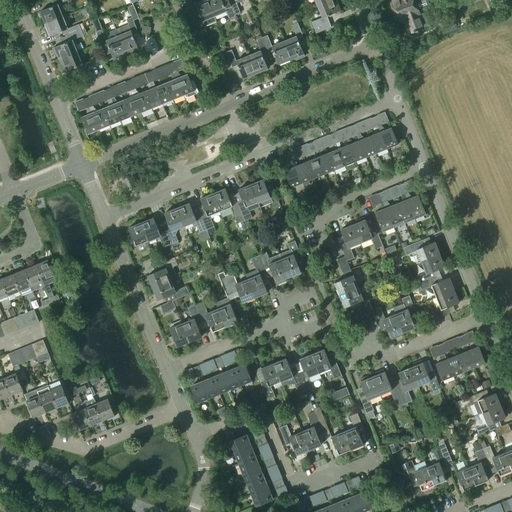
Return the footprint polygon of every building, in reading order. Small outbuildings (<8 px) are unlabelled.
[(45,24),(63,17),(58,6),(69,1),(68,0),(54,0),(51,1),(54,7),(40,12),(45,24)] [(191,20),(199,40),(208,36),(205,27),(217,22),(214,17),(215,17),(207,0),(206,0),(204,1),(203,0),(199,0),(195,2),(195,5),(200,16),(191,20)] [(207,0),(215,17),(227,12),(230,19),(231,19),(231,20),(233,20),(234,22),(236,21),(230,4),(228,0),(224,0),(222,1),(221,0),(207,0)] [(235,0),(236,1),(230,4),(236,21),(238,20),(236,15),(241,13),(237,4),(247,0),(235,0)] [(316,34),(332,28),(327,17),(341,11),(336,0),(332,0),(318,6),(323,18),(312,23),(316,34)] [(395,0),(390,2),(394,13),(416,4),(414,0),(395,0)] [(416,4),(394,13),(398,24),(407,20),(411,33),(423,29),(423,28),(429,26),(424,14),(420,15),(418,10),(429,6),(427,0),(416,4)] [(133,21),(139,19),(134,5),(128,8),(132,18),(133,21)] [(68,30),(63,17),(45,24),(47,28),(44,29),(48,38),(50,37),(64,32),(66,37),(81,31),(79,25),(68,30)] [(133,21),(132,18),(127,20),(129,25),(116,30),(126,54),(139,49),(133,35),(138,33),(133,21)] [(455,22),(454,20),(441,25),(444,34),(457,29),(457,28),(460,26),(457,21),(455,22)] [(292,60),(304,55),(299,43),(305,41),(298,24),(293,26),(292,26),(296,37),(284,42),(292,60)] [(126,54),(116,30),(104,35),(102,30),(96,33),(102,48),(108,46),(113,59),(126,54)] [(84,36),(81,31),(74,34),(66,37),(68,43),(52,49),(56,58),(58,57),(60,60),(77,53),(72,41),(84,36)] [(272,47),(268,36),(262,38),(268,54),(274,51),(279,65),(292,60),(284,42),(272,47)] [(256,74),(268,69),(263,56),(268,54),(262,38),(256,41),(261,51),(248,56),(256,74)] [(236,61),(232,50),(226,53),(232,68),(238,66),(243,79),(256,74),(248,56),(236,61)] [(61,64),(59,65),(62,74),(78,67),(81,73),(102,64),(99,58),(82,65),(77,53),(60,60),(61,64)] [(176,68),(169,71),(171,75),(174,74),(183,96),(185,100),(199,94),(193,80),(190,81),(188,75),(182,77),(178,74),(176,68)] [(173,100),(183,96),(174,74),(171,75),(171,77),(171,82),(166,84),(173,100)] [(151,109),(162,104),(156,88),(154,82),(150,84),(150,85),(150,90),(145,92),(151,109)] [(162,104),(173,100),(166,84),(156,88),(162,104)] [(136,91),(134,85),(127,88),(129,93),(132,91),(141,113),(151,109),(145,92),(140,94),(136,91)] [(130,117),(141,113),(132,91),(129,93),(129,94),(129,99),(124,101),(130,117)] [(115,100),(112,94),(106,96),(108,101),(111,100),(120,122),(130,117),(124,101),(119,103),(115,100)] [(109,126),(120,122),(111,100),(108,101),(108,103),(108,108),(103,110),(109,126)] [(98,112),(94,109),(92,102),(85,105),(87,110),(90,109),(99,130),(109,126),(103,110),(98,112)] [(88,135),(99,130),(90,109),(87,110),(87,111),(87,117),(81,119),(88,135)] [(382,127),(382,126),(380,121),(373,124),(375,128),(378,127),(380,133),(387,149),(398,144),(392,128),(386,130),(382,127)] [(361,136),(361,134),(359,129),(352,132),(354,137),(357,136),(359,141),(366,157),(377,153),(370,137),(365,139),(361,136)] [(377,153),(387,149),(380,133),(370,137),(377,153)] [(356,162),(366,157),(359,141),(349,145),(356,162)] [(356,162),(349,145),(338,150),(345,166),(347,172),(358,167),(356,162)] [(334,170),(345,166),(338,150),(328,154),(334,170)] [(324,175),(334,170),(328,154),(317,158),(324,175)] [(313,179),(324,175),(317,158),(307,162),(313,179)] [(302,183),(313,179),(307,162),(296,167),(302,183)] [(291,188),(302,183),(296,167),(284,171),(291,188)] [(267,190),(263,180),(251,185),(260,208),(271,204),(273,210),(280,207),(273,188),(267,190)] [(409,195),(409,193),(416,190),(413,181),(405,184),(407,188),(400,191),(402,196),(405,195),(407,200),(416,220),(427,216),(419,195),(413,198),(409,195)] [(245,221),(252,218),(250,212),(260,208),(251,185),(238,190),(243,201),(237,203),(245,221)] [(230,199),(225,189),(213,194),(220,212),(231,208),(237,224),(245,221),(237,203),(235,197),(230,199)] [(216,231),(214,227),(210,216),(220,212),(213,194),(200,199),(204,210),(199,212),(206,230),(207,230),(209,234),(216,231)] [(402,202),(397,204),(405,224),(416,220),(407,200),(405,195),(402,196),(402,198),(402,202)] [(388,204),(385,197),(378,200),(380,204),(383,203),(394,229),(405,224),(397,204),(392,206),(388,204)] [(383,233),(394,229),(383,203),(380,204),(381,206),(381,211),(375,213),(383,233)] [(193,214),(189,204),(176,209),(184,226),(195,222),(199,233),(206,230),(199,212),(193,214)] [(171,244),(178,241),(174,231),(184,226),(176,209),(164,214),(166,219),(161,221),(171,244)] [(155,223),(153,218),(141,223),(148,241),(159,237),(163,248),(171,244),(161,221),(155,223)] [(370,231),(366,221),(353,226),(361,243),(371,239),(375,250),(380,248),(383,247),(375,229),(370,231)] [(136,246),(148,241),(141,223),(128,228),(136,246)] [(347,262),(352,260),(354,259),(350,248),(361,243),(353,226),(341,231),(345,241),(339,243),(344,256),(347,262)] [(293,278),(302,275),(300,272),(301,272),(297,262),(302,259),(295,241),(287,244),(292,255),(281,259),(289,277),(292,276),(293,278)] [(424,247),(422,241),(404,248),(407,256),(418,251),(422,262),(440,255),(435,243),(424,247)] [(259,256),(267,274),(271,272),(276,282),(277,284),(285,281),(284,279),(289,277),(281,259),(280,255),(269,259),(266,253),(259,256)] [(418,284),(436,277),(434,271),(445,267),(440,255),(422,262),(426,273),(415,277),(418,284)] [(268,280),(266,274),(267,274),(259,256),(251,259),(256,271),(245,275),(247,280),(248,279),(255,297),(267,292),(263,282),(268,280)] [(343,273),(350,270),(347,262),(344,256),(337,259),(343,273)] [(145,270),(158,265),(155,257),(142,262),(145,270)] [(153,288),(171,281),(178,278),(173,267),(178,266),(174,258),(161,263),(163,269),(148,275),(153,288)] [(44,287),(49,298),(54,296),(49,285),(56,282),(47,261),(36,265),(44,287)] [(44,287),(36,265),(24,270),(33,292),(44,287)] [(33,292),(24,270),(13,275),(20,291),(22,296),(33,292)] [(227,297),(233,294),(225,276),(224,272),(218,275),(227,297)] [(237,284),(233,273),(225,276),(233,294),(238,292),(242,303),(255,297),(248,279),(247,280),(237,284)] [(15,297),(14,294),(20,291),(13,275),(1,280),(7,296),(8,296),(10,301),(14,299),(15,297)] [(340,295),(358,288),(353,275),(335,283),(340,295)] [(438,283),(436,277),(418,284),(421,292),(432,288),(436,298),(454,291),(449,279),(438,283)] [(175,291),(171,281),(153,288),(158,300),(174,293),(176,300),(179,299),(189,294),(186,287),(175,291)] [(345,308),(352,305),(363,300),(358,288),(340,295),(345,308)] [(432,320),(448,314),(451,313),(448,307),(459,303),(454,291),(436,298),(440,308),(429,313),(432,320)] [(403,333),(415,327),(411,318),(417,315),(409,296),(402,299),(404,304),(393,309),(396,315),(403,333)] [(42,306),(51,303),(49,298),(40,302),(42,306)] [(237,322),(230,304),(228,298),(216,303),(219,309),(226,327),(237,322)] [(173,302),(175,307),(181,304),(179,299),(176,300),(173,301),(173,302)] [(367,317),(374,314),(373,311),(369,300),(361,304),(367,317)] [(163,314),(176,309),(175,307),(173,302),(173,301),(160,306),(163,314)] [(207,314),(203,302),(195,305),(203,324),(208,321),(213,332),(226,327),(219,309),(207,314)] [(190,342),(202,337),(198,326),(203,324),(195,305),(188,308),(193,320),(182,324),(190,342)] [(391,337),(392,340),(400,336),(399,334),(403,333),(396,315),(385,319),(380,308),(373,311),(374,314),(380,330),(386,327),(390,338),(391,337)] [(33,325),(38,323),(33,310),(28,312),(33,325)] [(27,327),(33,325),(28,312),(22,314),(27,327)] [(22,329),(27,327),(22,314),(17,317),(22,329)] [(15,332),(20,330),(15,318),(9,320),(15,332)] [(9,335),(15,332),(9,320),(4,322),(9,335)] [(0,327),(4,337),(9,335),(4,322),(0,323),(0,327)] [(177,347),(190,342),(182,324),(170,329),(177,347)] [(42,355),(48,353),(42,340),(37,343),(42,355)] [(37,358),(42,355),(37,343),(32,345),(37,358)] [(31,360),(37,358),(32,345),(26,347),(31,360)] [(26,362),(31,360),(26,347),(21,349),(26,362)] [(474,367),(485,363),(479,347),(468,351),(474,367)] [(18,365),(23,363),(18,350),(13,352),(18,365)] [(324,350),(311,355),(319,373),(330,369),(334,380),(342,377),(333,354),(327,356),(324,350)] [(464,372),(474,367),(468,351),(457,356),(464,372)] [(13,367),(18,365),(13,352),(8,355),(13,367)] [(442,381),(453,376),(446,360),(444,354),(440,356),(441,358),(441,362),(435,365),(442,381)] [(306,391),(313,388),(308,377),(319,373),(311,355),(299,360),(303,371),(298,373),(306,391)] [(453,376),(464,372),(457,356),(446,360),(453,376)] [(273,364),(281,382),(282,386),(294,384),(298,394),(306,391),(298,373),(296,367),(290,370),(286,359),(273,364)] [(422,363),(421,361),(413,364),(414,367),(411,368),(418,386),(429,382),(433,393),(441,390),(433,371),(427,374),(423,363),(422,363)] [(267,401),(275,398),(270,387),(281,382),(273,364),(261,369),(265,380),(260,382),(267,401)] [(240,386),(251,381),(245,365),(233,369),(240,386)] [(404,405),(412,401),(408,390),(418,386),(411,368),(398,373),(403,384),(397,386),(404,405)] [(229,390),(240,386),(233,369),(223,374),(229,390)] [(384,373),(383,370),(375,374),(376,376),(372,378),(380,396),(380,395),(390,391),(397,408),(404,405),(397,386),(395,381),(389,383),(385,372),(384,373)] [(11,395),(22,390),(15,374),(4,379),(11,395)] [(219,394),(229,390),(223,374),(212,378),(219,394)] [(369,379),(368,377),(360,380),(361,382),(360,383),(363,389),(357,391),(366,414),(367,414),(372,411),(374,411),(371,404),(382,400),(380,395),(380,396),(372,378),(369,379)] [(208,399),(219,394),(212,378),(202,382),(208,399)] [(0,399),(11,395),(4,379),(0,380),(0,399)] [(484,389),(491,386),(489,380),(482,383),(484,389)] [(59,382),(48,386),(50,391),(57,408),(68,403),(59,382)] [(197,403),(208,399),(202,382),(190,387),(197,403)] [(48,386),(36,390),(38,396),(45,413),(57,408),(50,391),(48,386)] [(76,389),(75,388),(67,391),(69,397),(78,394),(76,389)] [(485,398),(483,392),(455,403),(458,411),(479,403),(483,413),(501,406),(496,393),(485,398)] [(33,417),(34,417),(45,413),(38,396),(27,401),(33,417)] [(96,404),(94,399),(87,401),(87,400),(84,401),(85,402),(83,403),(83,405),(85,409),(84,409),(91,426),(103,421),(96,405),(96,404)] [(118,412),(113,399),(108,401),(108,400),(96,404),(96,405),(103,421),(115,416),(114,414),(118,412)] [(496,429),(497,429),(495,423),(506,418),(501,406),(483,413),(487,424),(476,428),(479,436),(495,429),(496,429)] [(322,432),(328,430),(319,408),(314,410),(313,410),(315,414),(322,432)] [(79,430),(91,426),(84,409),(72,414),(79,430)] [(309,450),(321,445),(317,434),(322,432),(315,414),(308,417),(312,428),(301,432),(309,450)] [(351,451),(352,451),(363,446),(359,435),(365,433),(357,414),(349,417),(354,429),(344,433),(351,451)] [(499,437),(511,431),(508,424),(497,429),(496,429),(499,437)] [(291,436),(287,426),(279,429),(286,447),(292,445),(296,455),(309,450),(301,432),(291,436)] [(338,456),(351,451),(344,433),(331,438),(338,456)] [(234,453),(251,446),(247,435),(230,442),(234,453)] [(482,449),(479,441),(472,444),(475,452),(474,452),(479,464),(468,468),(476,486),(488,481),(484,470),(490,468),(482,449)] [(397,443),(391,446),(394,453),(400,450),(397,443)] [(448,468),(453,465),(444,443),(439,445),(440,449),(448,468)] [(239,464),(255,457),(251,446),(234,453),(239,464)] [(494,457),(489,446),(482,449),(490,468),(495,466),(499,476),(511,470),(505,453),(494,457)] [(434,486),(446,481),(442,470),(448,468),(440,449),(432,452),(437,463),(426,467),(434,486)] [(243,474),(260,468),(255,457),(239,464),(243,474)] [(421,491),(434,486),(426,467),(416,472),(412,461),(404,464),(413,487),(419,484),(421,491)] [(247,485),(264,478),(260,468),(243,474),(247,485)] [(463,491),(476,486),(468,468),(456,473),(463,491)] [(252,496),(268,489),(264,478),(247,485),(252,496)] [(256,507),(273,500),(268,489),(252,496),(256,507)] [(360,511),(362,511),(372,508),(365,492),(354,497),(360,511)] [(347,511),(360,511),(354,497),(343,501),(347,511)] [(335,511),(347,511),(343,501),(333,505),(335,511)]
